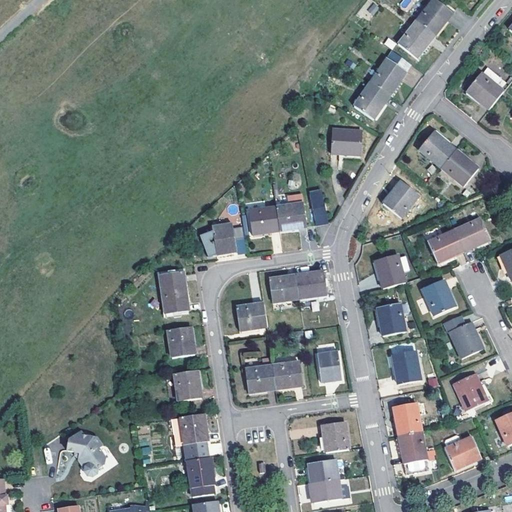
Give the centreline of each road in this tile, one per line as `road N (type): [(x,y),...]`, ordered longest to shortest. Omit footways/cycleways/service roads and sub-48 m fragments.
road 1 (residential): [(504,0),(426,96),(362,194),(340,252)]
road 2 (residential): [(227,418),(209,297),(214,280),(232,268),(340,252)]
road 3 (residential): [(340,252),(366,396)]
